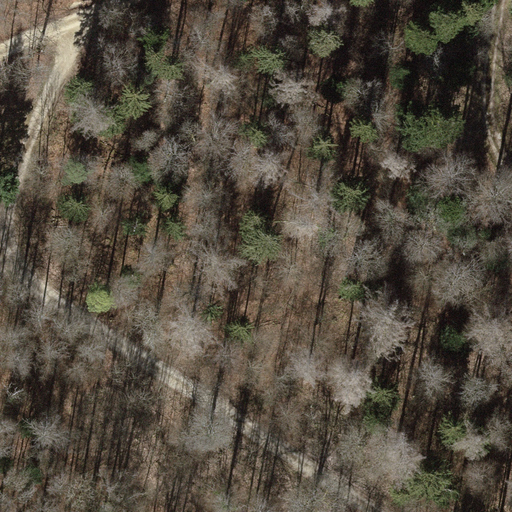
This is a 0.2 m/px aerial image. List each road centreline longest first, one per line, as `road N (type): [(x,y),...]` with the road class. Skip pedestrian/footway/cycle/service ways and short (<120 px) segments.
road 1 (track): [(377,511),(0,266)]
road 2 (track): [(16,276),(35,136),(97,16)]
road 3 (track): [(496,0),(485,70),(488,132),(511,171)]
road 4 (track): [(130,0),(0,54)]
